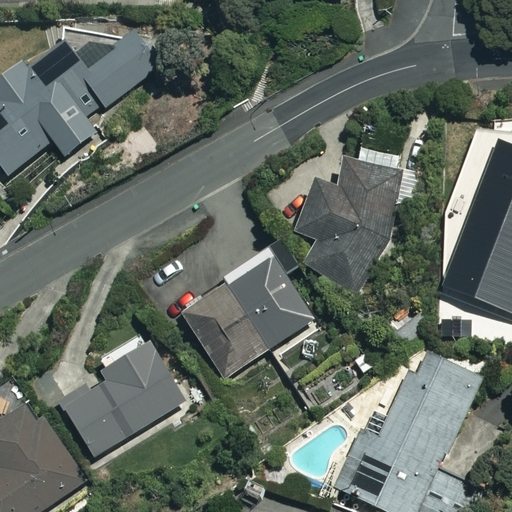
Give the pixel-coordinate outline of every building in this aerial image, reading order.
[(165,70),(142,40),(93,79),(70,49),(15,92),(8,83),(0,89),(0,163),(13,179),(57,145),(69,161),(97,139),(96,133),(92,127),(165,70)] [(511,151),(508,150),(451,296),(511,319),(511,151)] [(364,169),(356,166),(342,196),(326,189),(303,241),(323,251),(312,276),(365,300),(402,217),(395,213),(408,185),(400,182),(406,169),(372,153),(364,169)] [(317,324),(273,254),(226,283),(232,292),(188,320),(226,381),(317,324)] [(148,359),(142,348),(106,370),(118,390),(98,402),(90,389),(65,404),(98,461),(190,407),(158,353),(148,359)] [(421,511),(486,387),(429,357),(391,431),(376,423),(341,491),(380,511),(421,511)] [(46,511),(88,483),(39,413),(0,441),(0,464),(8,476),(0,482),(0,511),(46,511)]
